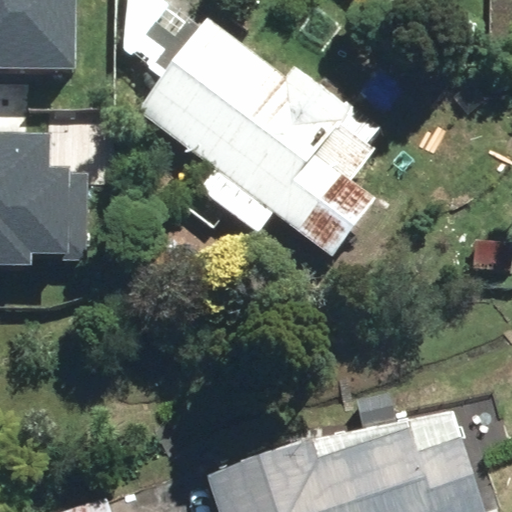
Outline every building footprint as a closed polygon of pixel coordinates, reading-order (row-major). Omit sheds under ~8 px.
[(0,0),(0,65),(74,67),(75,0),(0,0)] [(287,218),(346,263),(393,202),(386,197),(402,176),(383,162),(389,155),(380,147),(391,132),(309,69),(298,82),(217,20),(212,26),(177,0),(138,0),(132,51),(170,81),(147,111),(227,172),(212,192),(272,237),(287,218)] [(0,263),(84,265),(85,168),(47,168),(48,135),(0,134),(0,263)] [(511,244),(481,243),(479,270),(511,272),(511,244)] [(219,480),(229,511),(502,511),(480,443),(438,457),(430,433),(335,464),(329,444),(219,480)] [(117,511),(114,502),(82,511),(117,511)]
